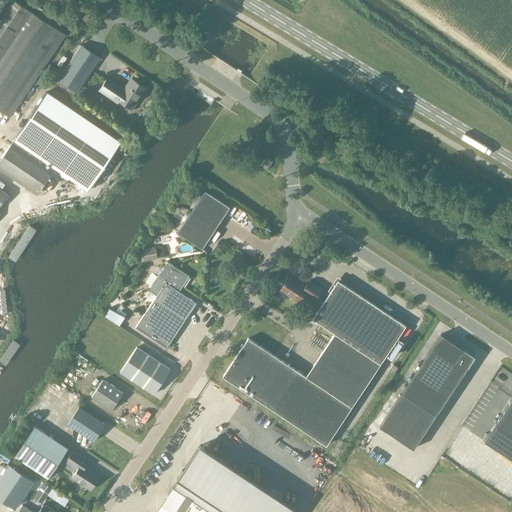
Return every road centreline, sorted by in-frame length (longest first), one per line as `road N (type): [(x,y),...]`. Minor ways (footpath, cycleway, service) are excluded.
road 1 (unclassified): [(102,511),(293,216)]
road 2 (unclassified): [(293,216),(288,149),(274,118),(90,0)]
road 3 (primary): [(278,21),(511,162)]
road 4 (unclassified): [(293,216),(317,223),(511,352)]
